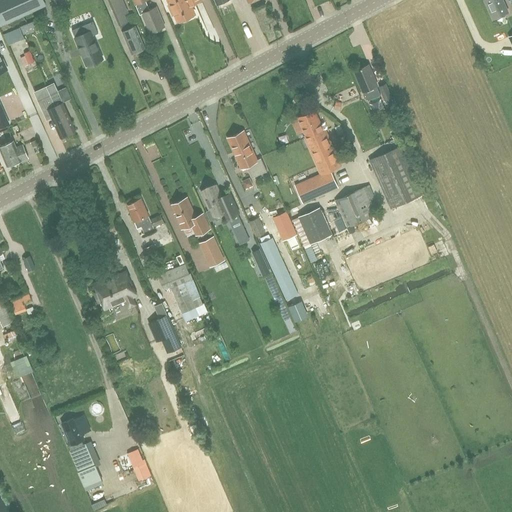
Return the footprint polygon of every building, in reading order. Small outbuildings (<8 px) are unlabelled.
[(0,0),(0,23),(1,25),(45,6),(42,0),(0,0)] [(122,0),(108,0),(132,54),(145,48),(135,26),(130,28),(129,26),(126,27),(124,23),(127,21),(124,14),(128,12),(122,0)] [(133,0),(140,15),(142,14),(150,33),(165,27),(156,7),(150,10),(146,1),(147,0),(133,0)] [(195,14),(190,4),(199,0),(168,0),(171,4),(168,6),(172,15),(175,14),(178,21),(185,18),(186,20),(193,17),(192,15),(195,14)] [(490,0),(494,8),(489,11),(493,19),(507,13),(501,0),(490,0)] [(86,33),(75,37),(87,66),(102,59),(92,36),(98,33),(93,21),(83,25),(86,33)] [(13,46),(30,40),(26,29),(9,34),(13,46)] [(118,30),(108,33),(113,50),(123,47),(118,30)] [(24,53),(29,64),(28,65),(31,72),(38,69),(35,62),(34,62),(29,51),(24,53)] [(380,95),(376,86),(378,86),(369,64),(354,71),(363,92),(362,92),(366,101),(380,95)] [(385,100),(392,98),(386,84),(379,87),(385,100)] [(46,86),(33,92),(40,107),(42,112),(48,110),(52,118),(61,138),(76,131),(63,103),(58,91),(50,95),(46,86)] [(74,88),(64,90),(67,101),(77,98),(74,88)] [(315,110),(297,117),(306,137),(304,138),(320,174),(295,185),(302,203),(338,187),(330,170),(341,165),(325,129),(324,129),(315,110)] [(0,128),(9,125),(7,119),(0,121),(0,128)] [(243,132),(228,138),(241,168),(247,165),(252,178),(267,171),(261,158),(256,160),(243,132)] [(17,148),(14,140),(0,146),(0,149),(7,167),(29,158),(23,145),(17,148)] [(370,160),(391,208),(422,195),(401,146),(370,160)] [(270,172),(257,176),(259,184),(273,179),(270,172)] [(249,188),(258,185),(255,177),(246,181),(249,188)] [(212,219),(220,215),(228,212),(230,215),(238,212),(231,197),(225,200),(224,198),(222,199),(216,185),(201,192),(210,211),(208,212),(212,219)] [(310,244),(333,234),(376,215),(373,210),(379,207),(369,185),(335,200),(336,203),(322,210),(320,206),(298,216),(310,244)] [(210,226),(203,212),(195,216),(185,197),(171,204),(178,219),(177,219),(181,227),(191,222),(197,232),(210,226)] [(141,198),(127,204),(138,229),(146,225),(145,223),(151,220),(154,227),(164,223),(161,215),(150,220),(148,216),(149,216),(141,198)] [(275,214),(290,209),(288,203),(273,208),(275,214)] [(250,222),(257,236),(265,232),(264,231),(258,218),(250,222)] [(272,236),(260,242),(286,299),(298,294),(272,236)] [(356,238),(343,243),(346,252),(359,247),(356,238)] [(316,246),(318,251),(325,249),(323,243),(316,246)] [(434,253),(441,252),(439,243),(432,244),(434,253)] [(144,248),(150,260),(157,257),(151,245),(144,248)] [(251,251),(259,268),(266,265),(259,248),(251,251)] [(35,268),(30,256),(24,259),(29,271),(35,268)] [(190,273),(186,264),(157,275),(162,285),(164,290),(171,287),(171,288),(182,313),(186,321),(208,312),(204,303),(203,303),(200,297),(193,280),(190,273)] [(93,284),(96,292),(94,293),(94,296),(97,301),(99,303),(101,302),(104,310),(125,301),(128,309),(137,305),(133,298),(137,296),(135,291),(126,271),(113,277),(114,279),(108,281),(107,278),(93,284)] [(0,292),(0,321),(3,328),(14,323),(0,292)] [(29,294),(10,301),(15,314),(26,310),(24,303),(31,300),(29,294)] [(307,299),(294,304),(299,319),(312,314),(307,299)] [(157,341),(175,333),(167,315),(149,323),(157,341)] [(120,333),(113,335),(116,348),(124,346),(120,333)] [(86,430),(92,428),(88,414),(82,416),(86,430)] [(69,446),(71,450),(84,480),(99,474),(86,444),(82,445),(80,441),(84,439),(75,417),(62,423),(71,444),(69,446)] [(130,462),(133,468),(144,464),(141,457),(130,462)] [(144,464),(133,468),(135,473),(148,468),(146,463),(144,464)] [(90,485),(96,502),(107,497),(101,481),(90,485)] [(128,488),(130,493),(143,489),(141,484),(128,488)]
